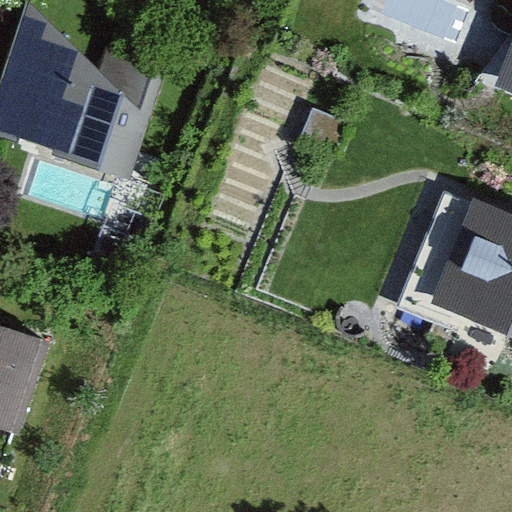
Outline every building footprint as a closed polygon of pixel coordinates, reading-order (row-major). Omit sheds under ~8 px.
[(64,157),(118,173),(137,116),(148,119),(164,61),(121,47),(96,79),(24,10),(1,77),(28,86),(14,129),(56,143),(56,150),(59,155),(64,157)] [(209,37),(181,26),(174,50),(202,61),(209,37)] [(347,123),(314,110),(301,142),(333,155),(347,123)] [(511,216),(482,204),(457,264),(485,275),(469,313),(511,330),(511,216)] [(0,324),(0,424),(16,429),(45,339),(0,324)]
